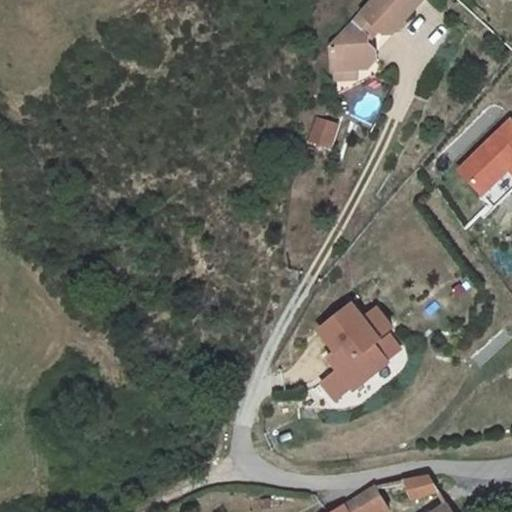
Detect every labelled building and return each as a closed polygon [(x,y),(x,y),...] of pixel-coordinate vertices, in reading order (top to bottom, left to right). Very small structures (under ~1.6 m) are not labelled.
[(416,0),(369,0),(331,42),(332,63),(333,63),(357,64),(368,65),(377,55),(375,46),(367,39),(367,32),(377,21),(384,27),(393,27),(416,0)] [(343,124),(320,115),(310,141),(333,150),(343,124)] [(508,170),(511,173),(511,116),(510,115),(455,170),(482,196),(508,170)] [(511,215),(499,227),(511,240),(511,215)] [(391,356),(359,381),(375,402),(367,408),(376,420),(389,437),(392,441),(426,414),(414,398),(411,395),(430,380),(416,361),(403,371),(391,356)] [(430,386),(414,398),(426,414),(443,402),(430,386)] [(389,437),(376,420),(361,432),(374,449),(389,437)]
